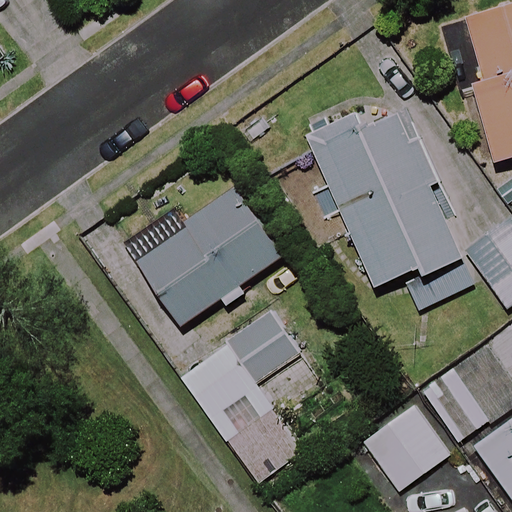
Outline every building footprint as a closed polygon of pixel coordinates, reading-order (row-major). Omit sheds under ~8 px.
[(511,4),(463,21),(481,80),(469,84),(494,165),(511,159),(511,4)] [(477,285),(404,114),(366,130),(359,114),(308,136),(373,290),(404,277),(418,311),(477,285)] [(286,253),(238,189),(141,262),(189,327),(286,253)] [(511,306),(511,239),(500,247),(511,264),(511,273),(492,287),(508,309),(511,306)] [(296,355),(267,314),(230,341),(259,382),(296,355)] [(511,404),(511,376),(488,345),(423,394),(461,444),(511,404)] [(317,393),(302,367),(262,390),(277,415),(317,393)] [(452,455),(415,406),(364,444),(401,493),(452,455)] [(277,415),(272,409),(229,441),(259,483),(303,452),(277,415)] [(511,421),(476,448),(511,497),(511,421)]
